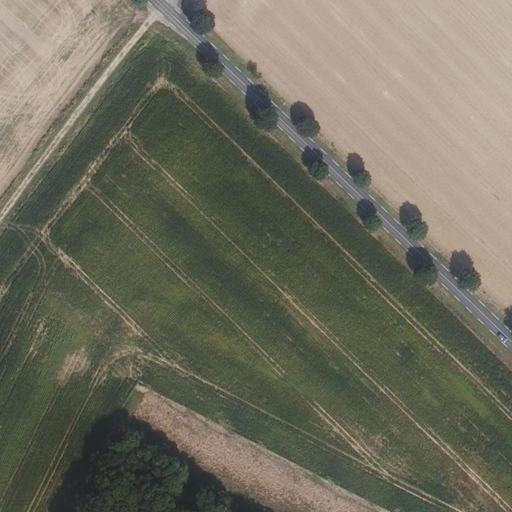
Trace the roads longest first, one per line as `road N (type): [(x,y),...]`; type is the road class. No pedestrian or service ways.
road 1 (secondary): [(157,0),(511,341)]
road 2 (track): [(168,0),(0,222)]
